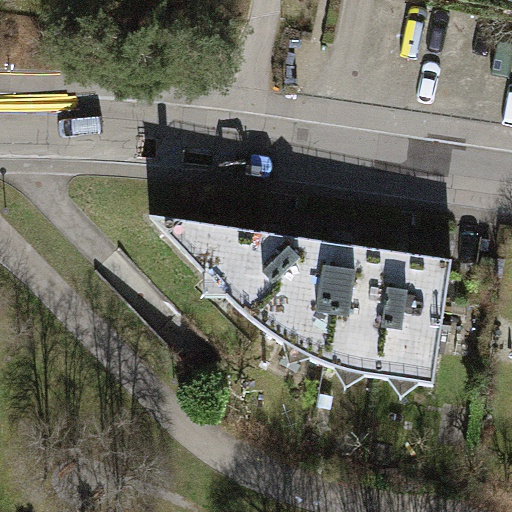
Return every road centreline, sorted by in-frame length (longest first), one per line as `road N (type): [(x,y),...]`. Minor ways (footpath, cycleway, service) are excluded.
road 1 (residential): [(511,184),(240,139),(111,130),(0,134)]
road 2 (track): [(240,139),(266,0)]
